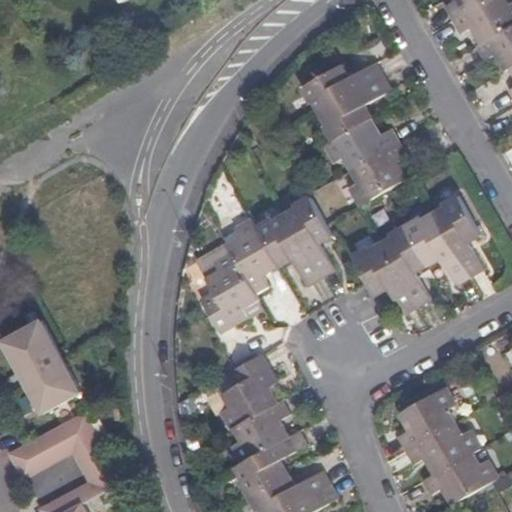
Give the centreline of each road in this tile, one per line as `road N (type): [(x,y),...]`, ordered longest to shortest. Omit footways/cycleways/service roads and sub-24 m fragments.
road 1 (tertiary): [(178,511),(149,355),(186,182),(252,67),(341,0)]
road 2 (residential): [(387,511),(358,407),(373,380),(511,299)]
road 3 (residential): [(511,222),(386,0)]
